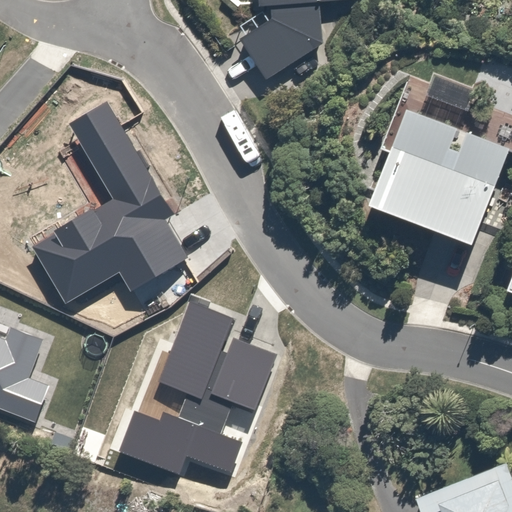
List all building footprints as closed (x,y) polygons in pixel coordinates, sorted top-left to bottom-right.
[(261,0),(262,11),(273,10),(274,21),(243,42),(268,82),(325,46),(321,5),(359,1),(359,0),(261,0)] [(30,82),(15,68),(0,84),(0,112),(1,113),(30,82)] [(477,251),(511,159),(511,151),(412,114),(374,212),(477,251)] [(511,511),(511,476),(508,465),(418,502),(422,511),(511,511)] [(0,474),(0,511),(18,511),(15,481),(1,483),(0,474)]
